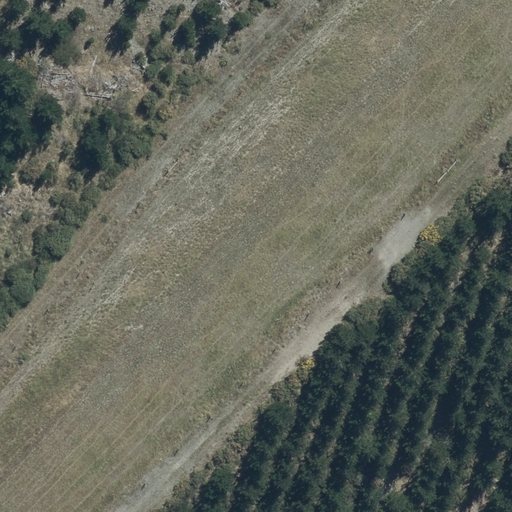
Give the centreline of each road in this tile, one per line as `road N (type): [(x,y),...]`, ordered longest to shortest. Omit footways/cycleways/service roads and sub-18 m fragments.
road 1 (track): [(511,126),(157,511)]
road 2 (track): [(0,342),(309,0)]
